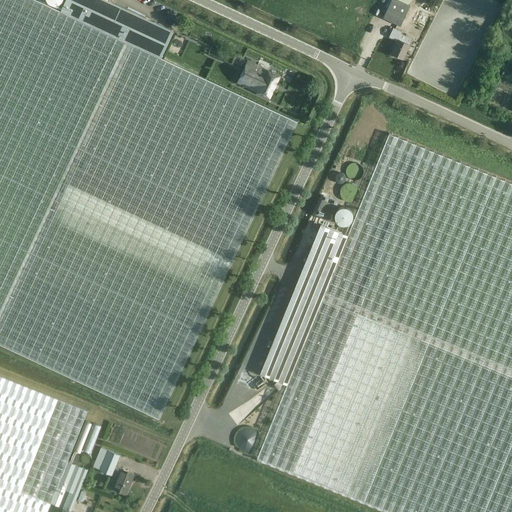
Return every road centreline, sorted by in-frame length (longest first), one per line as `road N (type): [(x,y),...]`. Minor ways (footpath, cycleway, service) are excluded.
road 1 (unclassified): [(145,511),(353,73)]
road 2 (unclassified): [(511,144),(353,73)]
road 3 (unclassified): [(353,73),(197,0)]
